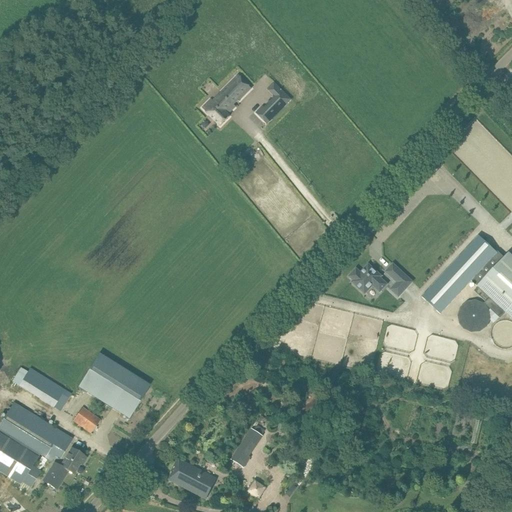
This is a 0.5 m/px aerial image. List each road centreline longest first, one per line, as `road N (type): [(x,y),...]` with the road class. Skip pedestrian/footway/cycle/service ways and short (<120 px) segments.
road 1 (unclassified): [(87,511),(511,53)]
road 2 (unknown): [(255,94),(240,111),(242,121),(341,235)]
